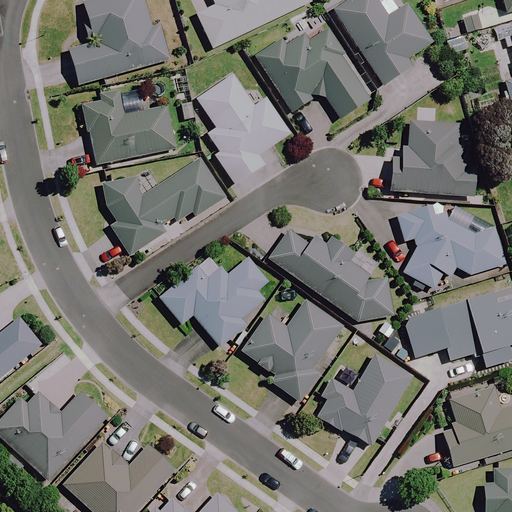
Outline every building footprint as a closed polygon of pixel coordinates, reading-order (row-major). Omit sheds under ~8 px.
[(151,30),(142,0),(111,0),(84,7),(94,47),(71,53),(80,88),(168,65),(158,28),(151,30)] [(212,0),(216,7),(196,16),(212,50),(310,4),(307,0),(212,0)] [(388,21),(374,0),(356,0),(335,14),(384,89),(413,70),(407,62),(433,45),(408,8),(388,21)] [(511,13),(511,0),(503,0),(508,15),(511,13)] [(342,51),(329,32),(308,46),(300,34),(284,44),(258,62),(292,115),(323,95),(342,124),(370,105),(337,54),(342,51)] [(253,110),(233,78),(197,101),(215,131),(207,136),(219,155),(215,158),(234,188),(263,169),(257,158),(290,137),(267,101),(253,110)] [(511,80),(503,83),(511,114),(511,80)] [(130,118),(124,94),(102,99),(103,104),(84,109),(98,168),(175,150),(166,110),(130,118)] [(470,125),(411,122),(410,146),(403,146),(402,161),(394,161),(392,195),(474,198),(475,170),(468,170),(469,146),(470,135),(470,125)] [(112,223),(104,228),(124,259),(163,235),(158,229),(180,215),(185,222),(221,200),(198,163),(139,200),(135,180),(99,187),(104,210),(112,223)] [(403,244),(411,243),(418,246),(403,276),(436,292),(443,277),(449,280),(455,269),(469,276),(506,267),(497,230),(473,236),(466,232),(471,221),(449,209),(443,221),(424,211),(395,219),(403,244)] [(392,320),(384,283),(365,284),(375,266),(336,239),(328,250),(313,239),(307,247),(288,234),(268,262),(359,325),(392,320)] [(226,280),(209,259),(159,300),(182,327),(193,318),(220,350),(240,333),(237,329),(265,306),(255,295),(268,284),(248,261),(226,280)] [(511,301),(495,307),(492,297),(405,325),(417,360),(446,351),(450,364),(480,354),(485,371),(510,362),(506,349),(511,347),(511,301)] [(341,329),(306,304),(286,331),(267,317),(241,353),(275,378),(271,384),(298,404),(318,377),(310,371),(341,329)] [(20,321),(0,336),(0,380),(42,348),(20,321)] [(413,378),(375,357),(353,395),(331,383),(323,399),(328,401),(318,419),(373,449),(413,378)] [(511,409),(501,413),(494,388),(450,402),(458,427),(442,432),(454,470),(511,451),(511,409)] [(108,417),(83,394),(61,417),(33,391),(0,426),(0,438),(47,482),(108,417)] [(135,511),(174,470),(150,448),(130,470),(104,447),(66,488),(91,511),(135,511)] [(497,486),(485,486),(486,511),(511,511),(511,472),(496,473),(497,486)] [(204,511),(186,511),(174,501),(166,510),(160,504),(152,511),(233,511),(218,498),(204,511)]
